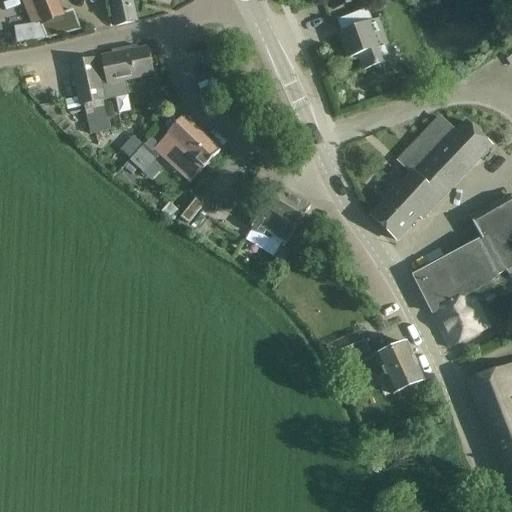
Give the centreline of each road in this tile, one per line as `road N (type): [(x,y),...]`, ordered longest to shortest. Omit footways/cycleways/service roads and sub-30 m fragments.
road 1 (tertiary): [(500,511),(445,381),(328,178)]
road 2 (unclassified): [(328,178),(292,175),(225,138),(189,90),(173,22)]
road 3 (tertiary): [(328,178),(238,0)]
road 4 (unclassified): [(0,60),(173,22)]
